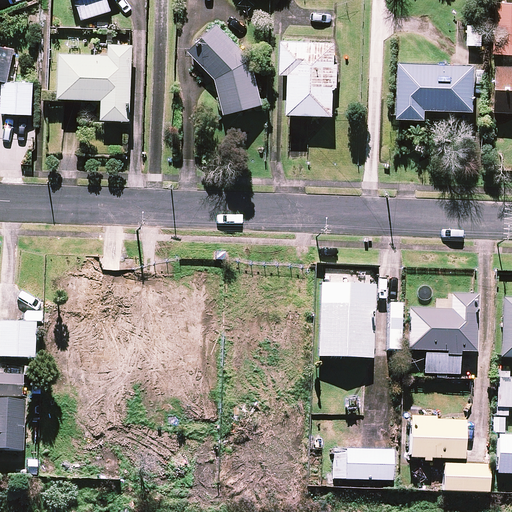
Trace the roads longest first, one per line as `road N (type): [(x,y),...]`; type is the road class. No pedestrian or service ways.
road 1 (residential): [(0,203),(511,224)]
road 2 (unknown): [(481,223),(476,395)]
